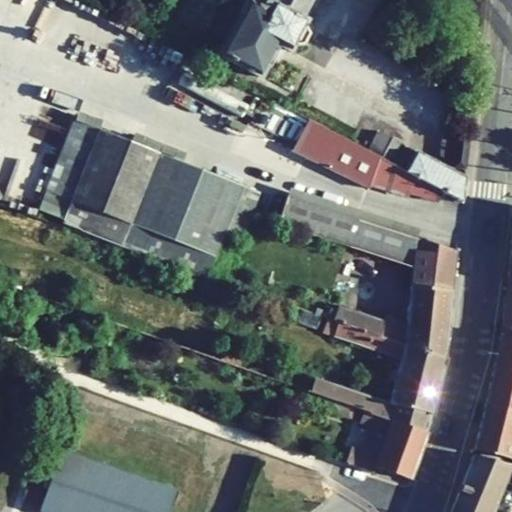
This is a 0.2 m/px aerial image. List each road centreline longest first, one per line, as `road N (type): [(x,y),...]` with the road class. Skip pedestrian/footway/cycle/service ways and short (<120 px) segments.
road 1 (tertiary): [(419,511),(452,416),(471,323),(508,0)]
road 2 (residential): [(419,511),(288,453)]
